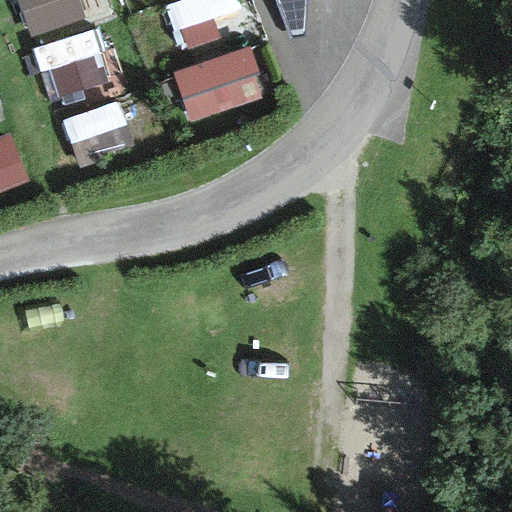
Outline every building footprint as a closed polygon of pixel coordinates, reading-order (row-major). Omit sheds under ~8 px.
[(18,0),(31,35),(90,16),(84,0),(18,0)] [(183,38),(246,17),(240,0),(187,0),(172,5),(183,38)] [(276,0),(288,33),(302,30),(304,0),(276,0)] [(61,94),(111,79),(95,28),(45,44),(61,94)] [(256,45),(176,67),(191,118),(271,96),(256,45)] [(0,190),(24,183),(0,105),(0,190)]
